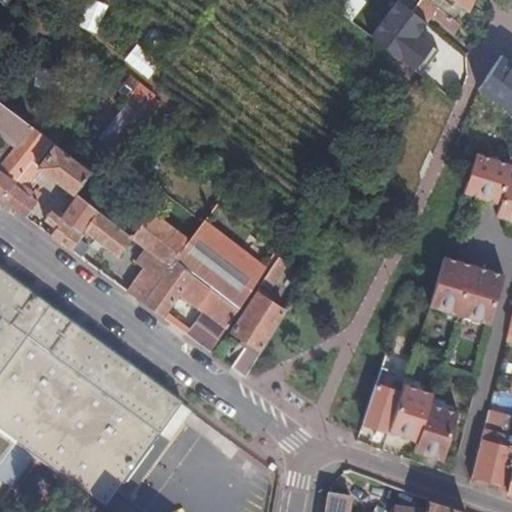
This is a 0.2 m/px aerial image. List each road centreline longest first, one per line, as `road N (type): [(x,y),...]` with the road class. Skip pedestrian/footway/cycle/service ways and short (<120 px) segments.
road 1 (unclassified): [(0,230),(304,450)]
road 2 (unclassified): [(304,450),(357,458),(511,511)]
